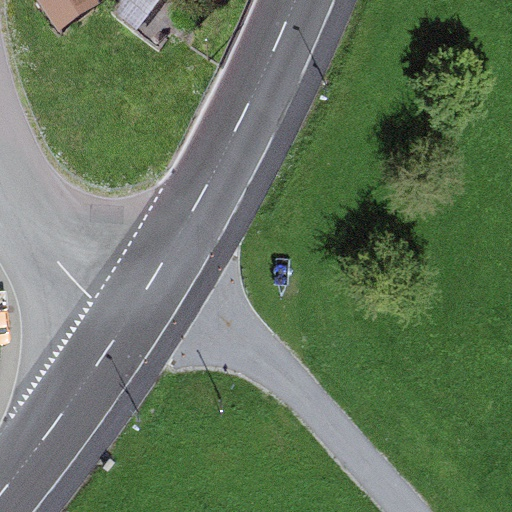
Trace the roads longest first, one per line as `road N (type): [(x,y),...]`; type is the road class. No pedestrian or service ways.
road 1 (track): [(403,511),(251,346),(189,312),(137,307)]
road 2 (secondary): [(296,0),(221,160),(137,307)]
road 3 (secondary): [(137,307),(0,495)]
road 4 (unclassified): [(0,178),(43,246),(94,301),(137,307)]
